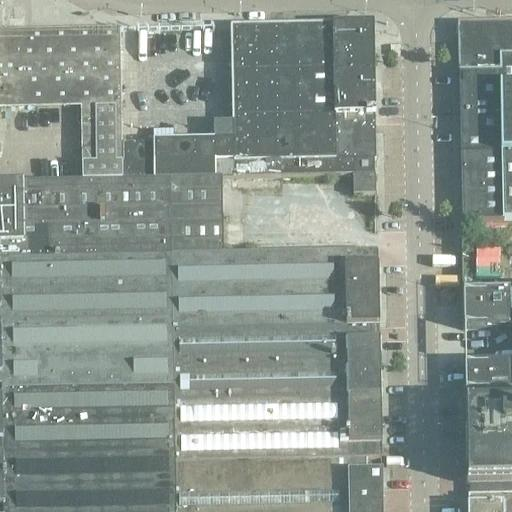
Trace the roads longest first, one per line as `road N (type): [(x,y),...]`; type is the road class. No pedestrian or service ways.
road 1 (unclassified): [(426,511),(419,0)]
road 2 (unclassified): [(117,0),(368,0)]
